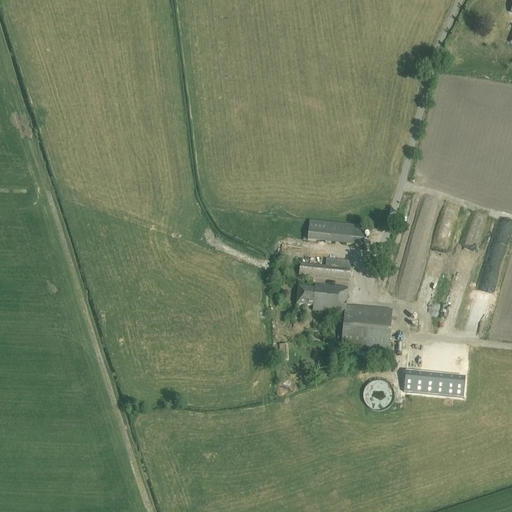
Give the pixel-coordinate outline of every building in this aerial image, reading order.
[(310,223),(308,241),(363,246),(365,228),(310,223)] [(452,265),(457,268),(459,264),(463,266),(466,261),(457,256),(452,265)] [(299,276),(349,281),(350,269),(301,264),(299,276)] [(408,297),(412,270),(401,268),(396,295),(408,297)] [(296,305),(313,307),(312,310),(345,314),(342,347),(386,351),(390,310),(346,305),(347,288),(315,285),(314,289),(298,288),(296,305)] [(257,311),(248,313),(250,323),(258,322),(257,311)] [(406,376),(406,394),(462,394),(464,378),(406,376)] [(388,410),(392,407),(394,402),(395,397),(395,392),(392,387),(388,383),(383,381),(378,381),(373,382),(369,385),(365,389),(364,394),(364,399),(365,404),(369,408),(373,411),(378,412),(383,412),(388,410)]
